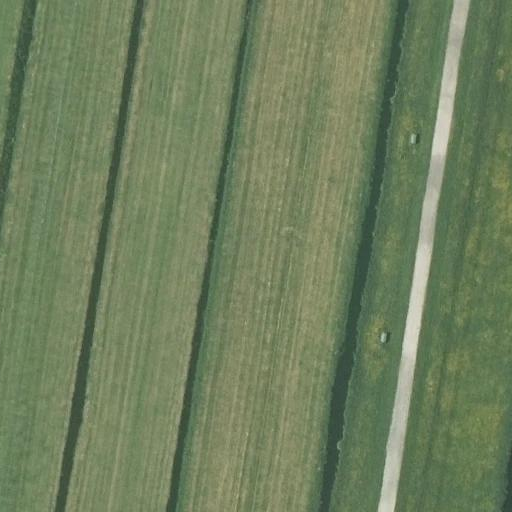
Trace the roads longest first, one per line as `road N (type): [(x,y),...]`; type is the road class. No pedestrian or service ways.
road 1 (track): [(5,511),(86,0)]
road 2 (track): [(458,0),(392,511)]
